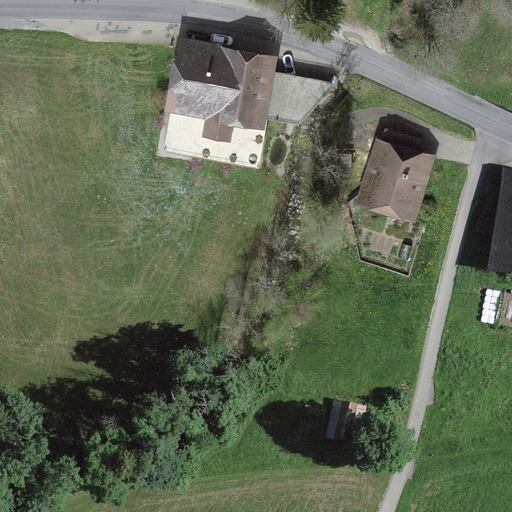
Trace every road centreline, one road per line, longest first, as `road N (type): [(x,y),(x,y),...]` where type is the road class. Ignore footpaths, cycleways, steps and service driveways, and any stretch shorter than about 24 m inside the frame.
road 1 (tertiary): [(0,4),(240,17),(307,37),(511,128)]
road 2 (track): [(385,511),(414,431),(467,201),(500,123)]
